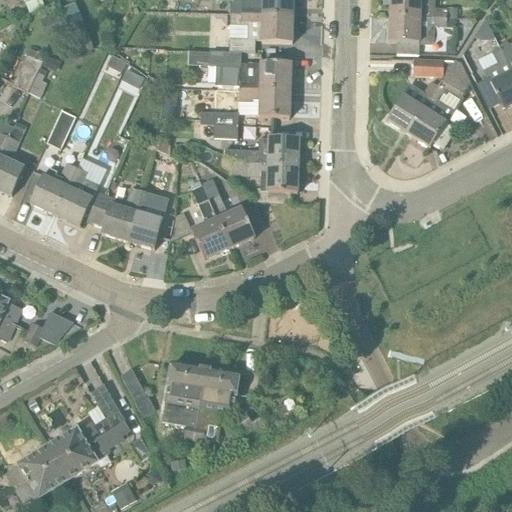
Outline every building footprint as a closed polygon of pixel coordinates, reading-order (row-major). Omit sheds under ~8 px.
[(23,0),(32,17),(62,6),(60,0),(23,0)] [(231,16),(241,17),(293,18),(293,0),(238,0),(239,3),(231,3),(231,16)] [(434,11),(434,0),(390,0),(390,19),(446,20),(446,11),(434,11)] [(80,7),(70,11),(84,48),(94,44),(80,7)] [(446,20),(456,20),(457,20),(458,9),(446,9),(446,11),(446,20)] [(62,32),(56,16),(41,21),(48,38),(62,32)] [(293,18),(241,17),(231,16),(231,27),(248,28),(247,41),(229,41),(229,54),(242,54),(255,55),(256,42),(260,42),(260,44),(292,45),(293,18)] [(456,20),(446,20),(390,19),(389,45),(397,45),(397,56),(419,57),(419,47),(433,47),(434,29),(456,29),(456,20)] [(495,39),(486,20),(475,38),(479,42),(489,42),(495,39)] [(511,50),(510,46),(501,50),(511,70),(511,50)] [(503,112),(511,108),(511,70),(501,50),(492,55),(497,66),(482,74),(486,81),(476,86),(489,111),(500,105),(503,112)] [(28,95),(40,70),(46,59),(31,51),(12,87),(28,95)] [(210,56),(210,66),(210,68),(216,68),(241,69),(241,64),(242,54),(229,54),(210,54),(210,56)] [(54,72),(58,63),(49,59),(45,67),(54,72)] [(419,117),(407,136),(429,150),(455,113),(464,100),(462,99),(471,85),(462,64),(454,62),(453,65),(452,65),(444,78),(445,78),(438,89),(437,89),(419,117)] [(444,78),(452,65),(445,63),(413,62),(413,78),(444,78)] [(239,92),(290,94),(291,65),(259,64),(241,64),(241,69),(216,68),(215,87),(239,88),(239,92)] [(40,70),(28,95),(39,101),(47,85),(42,82),(47,73),(40,70)] [(419,117),(437,89),(430,84),(424,95),(410,86),(403,97),(386,123),(407,136),(419,117)] [(290,121),(290,94),(239,92),(239,104),(253,105),(253,102),(258,102),(258,120),(290,121)] [(61,152),(76,118),(62,112),(47,146),(61,152)] [(212,127),(237,128),(237,115),(213,115),(212,127)] [(0,154),(12,129),(0,123),(0,154)] [(12,129),(0,154),(0,192),(11,198),(27,162),(14,156),(26,129),(15,124),(13,129),(12,129)] [(237,141),(237,128),(212,127),(212,139),(212,140),(237,141)] [(245,164),(298,166),(299,140),(267,139),(267,141),(259,141),(259,153),(224,152),(224,157),(233,161),(246,161),(245,164)] [(169,158),(169,145),(156,145),(156,152),(169,158)] [(297,195),(298,166),(245,164),(246,161),(233,161),(232,173),(245,179),(265,179),(265,194),(259,194),(259,191),(257,191),(257,204),(291,205),(291,195),(297,195)] [(55,217),(77,171),(66,166),(60,179),(56,177),(57,174),(48,170),(44,178),(43,178),(30,206),(55,217)] [(93,226),(105,198),(96,195),(99,188),(84,181),(87,175),(77,171),(55,217),(80,229),(83,222),(93,226)] [(213,215),(229,251),(255,239),(252,233),(260,229),(265,227),(256,207),(243,213),(241,210),(227,216),(213,183),(201,188),(213,215)] [(204,262),(229,251),(213,215),(201,188),(191,193),(206,226),(190,232),(204,262)] [(128,241),(142,195),(131,191),(127,205),(122,209),(114,207),(116,201),(105,198),(93,226),(103,230),(101,237),(127,244),(128,241)] [(128,241),(127,244),(154,251),(163,221),(149,217),(154,198),(142,195),(128,241)] [(0,321),(14,328),(22,311),(9,304),(9,303),(0,298),(0,321)] [(33,325),(29,334),(54,347),(75,326),(54,316),(46,332),(33,325)] [(0,340),(7,344),(14,328),(0,321),(0,340)] [(37,349),(41,341),(28,335),(25,343),(37,349)] [(200,409),(206,374),(206,370),(172,365),(162,425),(187,429),(184,441),(195,443),(197,427),(200,409)] [(134,403),(146,397),(132,372),(121,378),(134,403)] [(197,427),(195,443),(204,444),(207,429),(222,431),(225,401),(239,403),(243,379),(206,374),(200,409),(197,427)] [(100,440),(114,431),(125,424),(126,424),(104,387),(91,395),(106,421),(93,429),(91,424),(78,432),(77,431),(47,449),(58,465),(100,440)] [(39,408),(34,401),(28,404),(32,412),(39,408)] [(232,423),(239,436),(253,428),(246,415),(232,423)] [(125,424),(114,431),(100,440),(58,465),(69,483),(100,464),(98,462),(109,454),(108,453),(125,443),(123,439),(131,434),(125,424)] [(142,463),(152,457),(141,440),(131,446),(142,463)] [(14,491),(58,465),(47,449),(18,467),(19,469),(6,477),(14,491)] [(187,469),(185,460),(170,463),(173,473),(187,469)] [(39,502),(69,483),(58,465),(14,491),(25,507),(37,500),(39,502)] [(154,484),(158,477),(151,474),(148,480),(154,484)] [(136,502),(127,487),(113,495),(121,510),(136,502)] [(0,511),(8,507),(4,500),(0,502),(0,511)]
